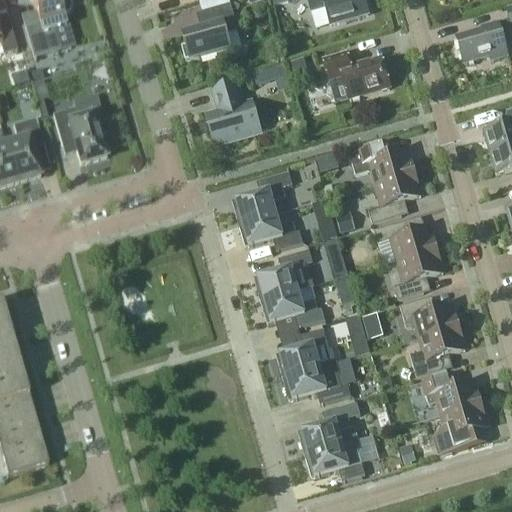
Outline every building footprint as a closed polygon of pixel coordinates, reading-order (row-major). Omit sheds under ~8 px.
[(57,0),(56,0),(31,0),(38,24),(25,27),(35,63),(36,62),(35,59),(59,52),(53,32),(65,28),(62,18),(64,17),(67,15),(69,13),(70,9),(70,6),(68,3),(65,1),(63,0),(57,0)] [(287,0),(270,0),(273,9),(289,5),(287,0)] [(306,0),(311,14),(324,10),(329,27),(368,16),(363,0),(306,0)] [(237,33),(230,8),(201,16),(205,31),(183,38),(186,49),(181,50),(185,64),(190,63),(190,65),(230,53),(225,36),(237,33)] [(507,57),(497,25),(482,29),(483,33),(456,40),(463,66),(490,58),(491,62),(507,57)] [(0,47),(2,56),(15,52),(16,55),(8,26),(0,28),(0,47)] [(350,69),(346,55),(322,62),(329,84),(342,80),(349,103),(389,91),(380,60),(350,69)] [(294,81),(308,77),(304,61),(290,65),(294,81)] [(33,82),(45,79),(43,72),(31,75),(33,82)] [(267,72),(253,76),(256,88),(270,84),(267,72)] [(243,107),(237,87),(212,94),(218,115),(206,118),(215,150),(260,136),(251,105),(243,107)] [(79,121),(76,110),(52,117),(62,149),(74,145),(80,168),(106,160),(94,117),(79,121)] [(483,134),(489,156),(511,149),(511,112),(506,114),(510,126),(483,134)] [(17,143),(5,147),(17,186),(40,179),(34,159),(45,156),(35,121),(13,128),(17,143)] [(0,190),(17,186),(5,147),(0,148),(0,190)] [(375,188),(414,177),(408,155),(387,161),(383,159),(380,148),(349,157),(355,179),(367,176),(371,177),(375,188)] [(511,149),(489,156),(495,178),(511,172),(511,149)] [(325,173),(344,170),(342,156),(323,159),(325,173)] [(231,205),(238,228),(276,217),(272,205),(285,201),(282,191),(292,188),(288,176),(256,185),(259,197),(231,205)] [(414,177),(375,188),(381,210),(368,214),(372,228),(401,219),(398,209),(400,205),(421,199),(414,177)] [(335,220),(340,236),(355,232),(350,215),(335,220)] [(276,217),(238,228),(245,251),(272,243),(276,255),(302,247),(299,235),(295,236),(292,226),(279,230),(276,217)] [(331,222),(320,225),(325,242),(336,239),(331,222)] [(390,243),(397,265),(436,254),(430,232),(409,238),(405,236),(402,225),(373,234),(377,247),(390,243)] [(348,278),(338,242),(324,246),(334,282),(348,278)] [(312,265),(309,254),(278,262),(281,274),(253,282),(260,305),(298,294),(314,290),(309,274),(307,275),(305,268),(312,265)] [(436,254),(397,265),(403,287),(394,290),(398,304),(423,296),(420,286),(422,282),(443,276),(436,254)] [(342,308),(354,305),(351,293),(339,296),(342,308)] [(301,307),(298,294),(260,305),(267,328),(294,320),(297,332),(324,324),(321,312),(317,313),(314,303),(301,307)] [(419,342),(458,331),(452,309),(431,315),(427,313),(424,302),(399,309),(406,332),(415,329),(419,342)] [(48,468),(1,305),(0,305),(0,456),(7,480),(48,468)] [(377,316),(362,320),(365,331),(380,327),(377,316)] [(358,320),(344,324),(349,340),(363,336),(358,320)] [(458,331),(419,342),(423,355),(410,359),(416,382),(445,373),(442,362),(444,360),(465,353),(458,331)] [(335,367),(331,353),(329,354),(323,333),(300,339),(303,351),(275,359),(282,382),(335,367)] [(320,409),(350,400),(347,388),(340,390),(336,379),(339,379),(336,366),(335,367),(282,382),(289,405),(316,397),(320,409)] [(437,407),(441,419),(480,408),(474,385),(453,391),(449,389),(447,379),(422,386),(425,400),(428,409),(437,407)] [(383,393),(393,390),(390,380),(380,383),(383,393)] [(304,459),(358,443),(355,433),(351,432),(348,421),(360,418),(356,406),(322,416),(325,428),(297,436),(304,459)] [(434,442),(439,458),(485,445),(481,432),(487,430),(480,408),(441,419),(444,431),(434,442)] [(358,443),(304,459),(311,482),(338,474),(341,485),(365,479),(361,467),(359,458),(361,454),(358,443)] [(412,467),(411,465),(415,464),(411,447),(399,450),(405,469),(412,467)]
